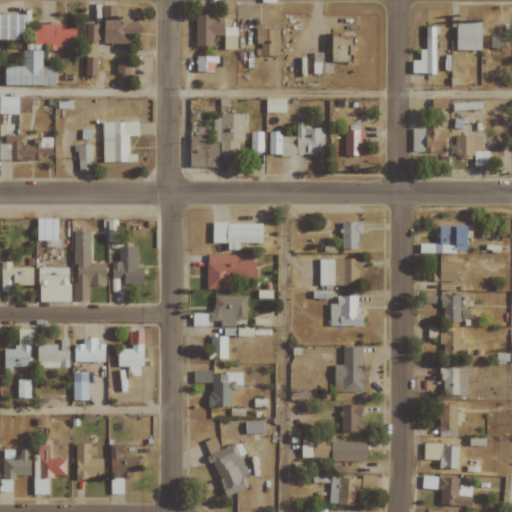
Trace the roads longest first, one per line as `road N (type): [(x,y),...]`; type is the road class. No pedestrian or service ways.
road 1 (residential): [(398,511),(402,0)]
road 2 (residential): [(511,195),(0,194)]
road 3 (residential): [(168,511),(171,194)]
road 4 (residential): [(167,194),(167,0)]
road 5 (residential): [(168,316),(0,314)]
